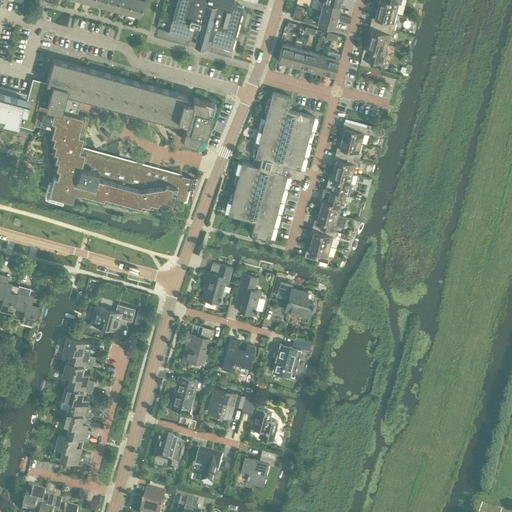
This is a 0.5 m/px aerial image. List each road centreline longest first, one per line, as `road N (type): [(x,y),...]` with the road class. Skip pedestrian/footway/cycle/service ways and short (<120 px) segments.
road 1 (tertiary): [(118,495),(175,280)]
road 2 (tertiary): [(175,280),(255,73)]
road 3 (tertiary): [(175,280),(0,232)]
road 4 (residential): [(288,250),(334,95)]
road 5 (residential): [(89,487),(126,349)]
